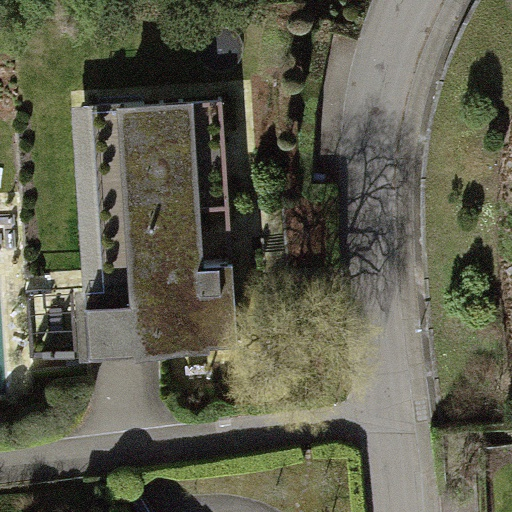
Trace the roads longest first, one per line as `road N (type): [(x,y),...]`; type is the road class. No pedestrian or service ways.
road 1 (residential): [(418,0),(389,76),(382,166),(399,410)]
road 2 (residential): [(0,466),(399,410)]
